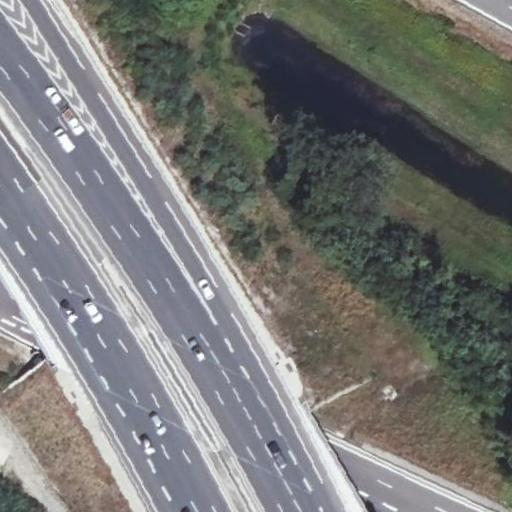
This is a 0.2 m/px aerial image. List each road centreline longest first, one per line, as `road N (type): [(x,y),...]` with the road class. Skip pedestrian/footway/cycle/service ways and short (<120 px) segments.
road 1 (trunk): [(0,324),(377,511)]
road 2 (motorway): [(194,338),(129,163),(12,0)]
road 3 (motorway): [(0,193),(107,359),(191,511)]
road 4 (motorway): [(194,338),(0,55)]
road 5 (motorway): [(285,511),(194,338)]
